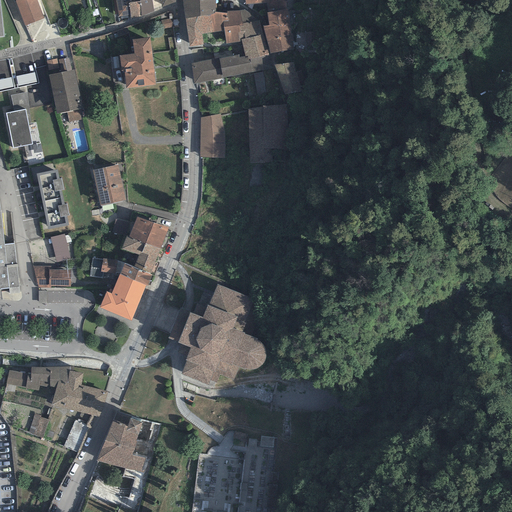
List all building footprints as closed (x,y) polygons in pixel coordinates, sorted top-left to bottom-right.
[(17,0),(15,1),(25,26),(43,19),(36,0),(17,0)] [(139,1),(139,0),(116,0),(116,1),(115,1),(118,17),(130,14),(130,20),(141,16),(139,1)] [(151,0),(139,0),(139,1),(141,16),(153,11),(151,0)] [(182,0),(185,18),(210,15),(214,14),(214,12),(215,12),(215,0),(182,0)] [(284,0),(244,0),(245,4),(266,3),(268,12),(286,9),(284,0)] [(242,23),(257,21),(244,9),(240,10),(242,23)] [(270,54),(293,48),(288,9),(286,9),(268,12),(267,12),(269,25),(263,26),(270,54)] [(242,23),(240,10),(227,11),(227,13),(228,21),(223,22),(224,31),(226,44),(241,41),(239,26),(243,26),(242,23)] [(228,21),(227,13),(215,12),(214,12),(214,14),(210,15),(213,32),(224,31),(223,22),(228,21)] [(202,34),(213,32),(210,15),(185,18),(189,47),(203,45),(202,34)] [(171,19),(160,20),(162,29),(172,27),(171,19)] [(246,59),(268,54),(259,20),(257,21),(242,23),(243,26),(239,26),(241,41),(245,56),(246,59)] [(318,32),(305,32),(305,43),(319,42),(318,32)] [(149,37),(132,39),(133,54),(120,56),(121,70),(124,70),(126,89),(155,85),(149,37)] [(238,55),(191,64),(193,84),(272,68),(268,54),(246,59),(245,56),(239,57),(238,55)] [(68,58),(58,60),(61,73),(71,70),(68,58)] [(56,59),(46,61),(49,75),(60,73),(56,59)] [(293,63),(274,65),(285,95),(301,92),(293,63)] [(49,75),(48,75),(56,114),(82,108),(74,70),(71,70),(61,73),(60,73),(49,75)] [(27,92),(11,95),(14,111),(25,109),(28,124),(31,123),(27,92)] [(286,104),(248,109),(249,162),(272,161),(271,148),(288,149),(286,104)] [(14,111),(5,113),(12,148),(32,144),(28,124),(25,109),(14,111)] [(220,114),(201,118),(199,157),(224,158),(224,133),(220,114)] [(118,165),(93,171),(101,207),(126,201),(118,165)] [(57,170),(36,174),(47,230),(68,225),(67,216),(69,216),(66,204),(64,205),(62,190),(63,190),(61,178),(59,179),(57,170)] [(0,289),(19,287),(14,244),(4,245),(0,207),(0,289)] [(168,228),(136,217),(128,237),(160,249),(168,228)] [(129,233),(131,221),(114,218),(112,230),(129,233)] [(64,234),(50,238),(56,263),(70,259),(64,234)] [(150,274),(160,249),(128,237),(126,236),(121,249),(138,255),(133,267),(150,274)] [(116,260),(102,258),(100,272),(114,274),(116,260)] [(124,264),(119,275),(146,286),(147,286),(151,276),(124,264)] [(71,270),(49,270),(50,266),(33,266),(38,288),(50,288),(51,286),(70,287),(71,270)] [(146,286),(119,275),(111,294),(106,292),(100,308),(131,321),(146,286)] [(253,299),(217,284),(209,305),(207,304),(202,318),(180,309),(168,338),(178,342),(190,348),(184,360),(186,361),(181,374),(210,385),(210,380),(217,382),(220,375),(233,381),(239,367),(244,370),(245,368),(247,368),(252,368),(257,367),(259,365),(264,361),(265,358),(265,354),(263,349),(261,343),(257,339),(243,334),(245,332),(242,332),(247,322),(245,321),(253,299)] [(69,371),(74,372),(74,367),(31,367),(30,374),(28,374),(25,388),(38,390),(39,386),(56,388),(58,381),(67,383),(69,371)] [(25,388),(28,374),(8,370),(6,384),(25,388)] [(74,372),(69,371),(67,383),(58,381),(56,388),(51,405),(102,418),(107,392),(81,386),(83,373),(74,372)] [(28,430),(42,435),(49,416),(35,411),(28,430)] [(63,444),(75,449),(88,424),(75,418),(63,444)] [(112,422),(96,461),(140,473),(145,458),(132,455),(142,422),(129,418),(127,427),(112,422)] [(260,433),(260,443),(273,444),(274,434),(260,433)]
